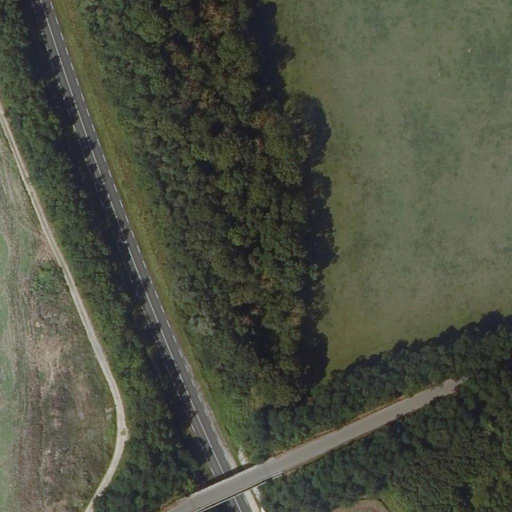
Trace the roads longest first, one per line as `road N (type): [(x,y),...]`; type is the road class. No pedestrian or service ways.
road 1 (primary): [(241,511),(132,257),(41,0)]
road 2 (unclassified): [(97,511),(119,456),(114,390),(0,103)]
road 3 (unclassified): [(175,511),(511,356)]
